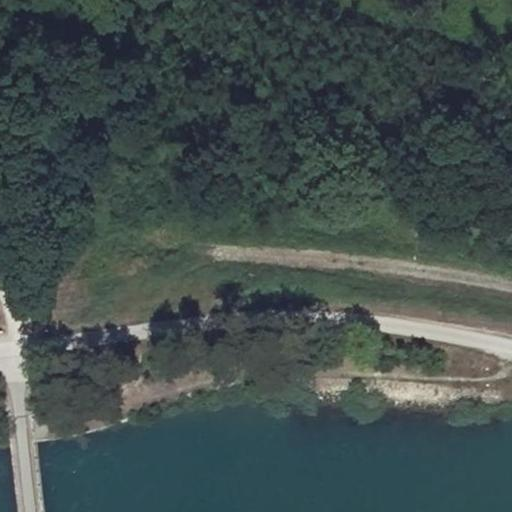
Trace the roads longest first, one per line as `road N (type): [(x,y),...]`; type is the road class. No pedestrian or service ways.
road 1 (unknown): [(511,372),(237,381),(0,435)]
road 2 (track): [(511,285),(437,270),(212,250)]
